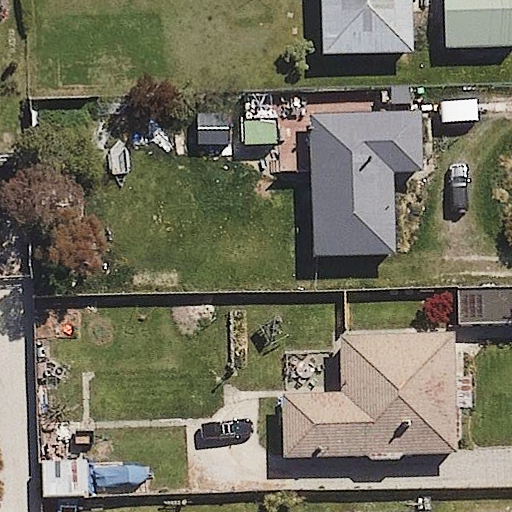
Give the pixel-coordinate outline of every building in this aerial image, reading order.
[(415,0),(324,0),(325,61),(416,60),(415,0)] [(511,0),(450,0),(453,50),(511,47),(511,0)] [(315,87),(321,263),(402,260),(399,181),(432,180),(430,114),(411,114),(410,84),(315,87)] [(511,292),(458,294),(459,328),(511,326),(511,292)] [(458,335),(340,335),(340,399),(298,399),(298,468),(459,468),(458,335)] [(39,457),(39,496),(122,495),(121,456),(39,457)]
